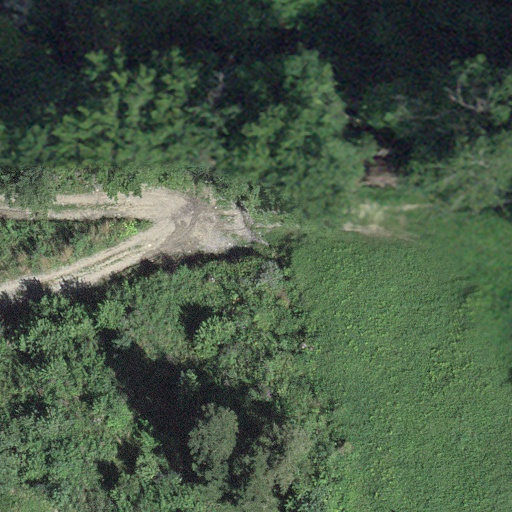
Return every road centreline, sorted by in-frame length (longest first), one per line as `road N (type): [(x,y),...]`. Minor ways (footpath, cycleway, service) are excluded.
road 1 (track): [(0,301),(225,214)]
road 2 (track): [(0,207),(131,203),(225,214)]
